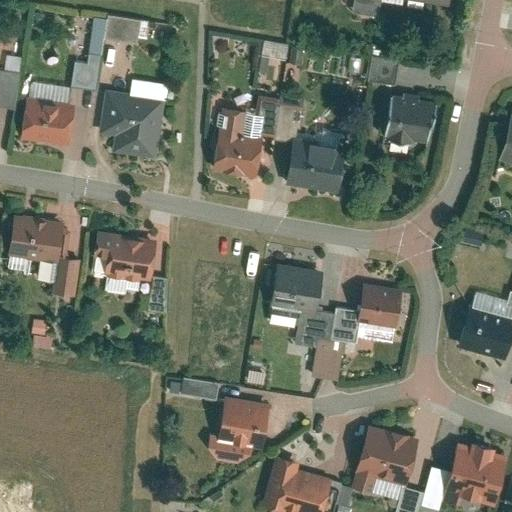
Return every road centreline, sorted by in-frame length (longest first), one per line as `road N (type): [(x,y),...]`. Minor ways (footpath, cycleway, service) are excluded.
road 1 (residential): [(0,172),(320,234),(412,241)]
road 2 (residential): [(412,241),(430,293),(429,384),(456,407),(511,426)]
road 3 (residential): [(412,241),(444,209),(486,68)]
